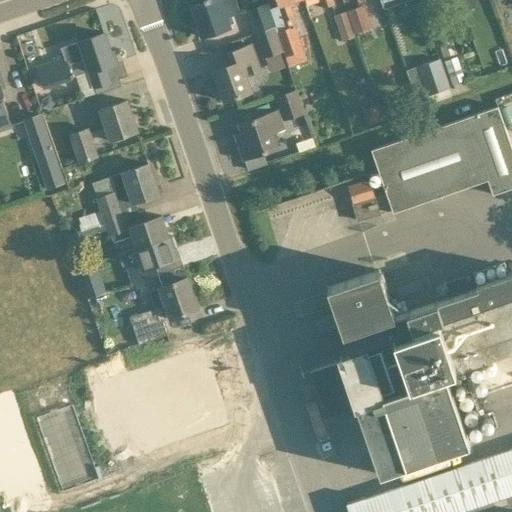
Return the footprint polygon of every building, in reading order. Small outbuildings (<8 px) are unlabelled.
[(191,6),(202,37),(231,26),(227,16),(239,11),(234,0),(204,0),(205,2),(191,6)] [(276,0),(284,20),(291,18),(295,17),(289,1),(291,0),(276,0)] [(276,26),(270,9),(268,3),(246,11),(254,34),(274,27),(276,26)] [(363,6),(347,11),(354,34),(371,29),(363,6)] [(356,37),(354,34),(347,11),(334,15),(343,41),(356,37)] [(286,28),(278,31),(286,56),(302,50),(294,26),(286,28)] [(254,34),(262,58),(282,51),(274,27),(254,34)] [(104,33),(79,41),(85,57),(68,63),(66,58),(37,67),(44,87),(72,77),(89,71),(95,86),(110,81),(104,66),(114,62),(104,33)] [(252,44),(248,45),(229,52),(233,63),(213,70),(224,101),(253,91),(247,76),(261,71),(252,44)] [(445,61),(453,84),(464,80),(456,57),(445,61)] [(450,87),(440,58),(417,67),(427,95),(450,87)] [(0,130),(12,126),(3,100),(5,99),(2,88),(0,82),(0,130)] [(296,89),(276,95),(284,121),(304,114),(296,89)] [(127,100),(108,106),(100,109),(107,126),(90,133),(88,128),(71,134),(81,161),(97,156),(94,145),(137,131),(127,100)] [(382,120),(377,105),(364,109),(369,124),(382,120)] [(370,180),(348,187),(358,220),(380,213),(380,214),(391,210),(392,213),(488,180),(493,195),(511,187),(511,148),(498,107),(371,151),(386,193),(375,197),(370,180)] [(277,110),(260,116),(241,123),(244,131),(235,134),(244,159),(263,152),(278,146),(272,130),(283,126),(277,110)] [(36,156),(55,149),(42,113),(23,120),(36,156)] [(116,191),(97,198),(105,223),(132,213),(129,203),(159,193),(149,163),(123,172),(111,176),(116,191)] [(132,213),(105,223),(109,236),(110,235),(113,243),(132,236),(136,247),(136,248),(169,237),(162,215),(149,219),(145,209),(132,214),(132,213)] [(68,235),(73,249),(79,247),(83,238),(107,230),(105,223),(87,229),(76,232),(68,235)] [(126,264),(132,284),(174,269),(183,266),(180,255),(176,256),(169,237),(136,248),(136,247),(118,253),(123,265),(126,264)] [(129,318),(133,328),(138,344),(169,334),(165,320),(198,308),(187,277),(178,280),(174,269),(132,284),(132,285),(145,280),(155,309),(129,318)] [(359,412),(380,474),(469,443),(453,398),(445,375),(454,372),(511,352),(511,271),(476,284),(477,287),(395,315),(379,269),(327,287),(350,353),(340,356),(340,358),(310,368),(326,414),(356,404),(359,412)] [(464,276),(446,282),(450,294),(468,288),(464,276)] [(84,289),(87,299),(106,292),(103,282),(84,289)] [(134,455),(229,423),(203,348),(90,387),(104,429),(123,422),(134,455)] [(459,511),(511,494),(511,448),(364,498),(364,497),(346,502),(349,511),(459,511)]
